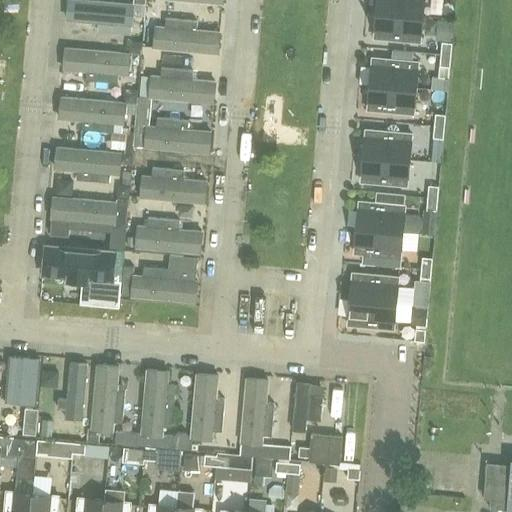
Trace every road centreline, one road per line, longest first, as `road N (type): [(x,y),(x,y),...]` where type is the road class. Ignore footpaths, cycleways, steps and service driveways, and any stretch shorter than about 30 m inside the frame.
road 1 (residential): [(314,284),(340,0)]
road 2 (residential): [(228,279),(254,0)]
road 3 (residential): [(13,258),(37,0)]
road 4 (residential): [(384,511),(395,362),(307,354)]
road 5 (residential): [(222,348),(7,329)]
